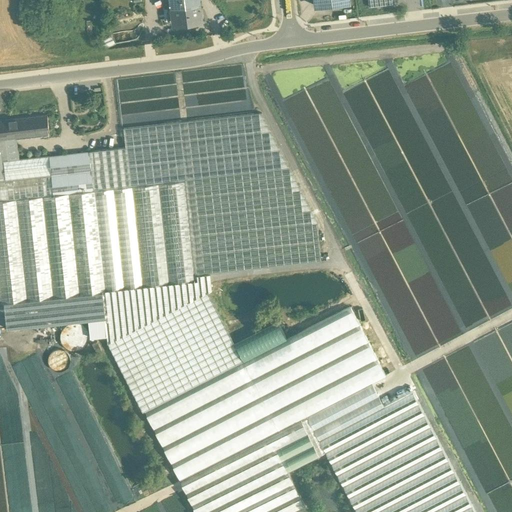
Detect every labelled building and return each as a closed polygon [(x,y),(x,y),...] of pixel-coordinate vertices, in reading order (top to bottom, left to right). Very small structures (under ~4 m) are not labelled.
[(200,19),(197,0),(167,0),(170,22),(200,19)] [(19,158),(1,160),(4,176),(0,176),(0,200),(185,180),(290,168),(262,113),(124,128),(126,147),(19,158)] [(47,114),(10,119),(11,136),(16,135),(49,132),(47,114)] [(10,119),(0,119),(0,176),(4,176),(1,160),(19,158),(16,135),(11,136),(10,119)] [(290,168),(185,180),(195,275),(210,273),(321,261),(317,222),(290,168)] [(0,200),(0,296),(1,303),(102,292),(105,291),(105,290),(196,280),(195,275),(185,180),(0,200)] [(196,280),(105,290),(105,291),(102,292),(108,342),(208,291),(212,289),(210,273),(195,275),(196,280)] [(208,291),(108,342),(143,411),(145,410),(243,359),(208,291)] [(351,306),(244,361),(243,359),(145,410),(181,479),(386,375),(351,306)] [(85,345),(82,321),(63,324),(64,333),(69,333),(70,340),(67,341),(68,347),(85,345)] [(67,348),(47,350),(48,367),(68,366),(67,348)] [(167,504),(170,503),(172,508),(183,503),(178,493),(165,499),(167,504)]
